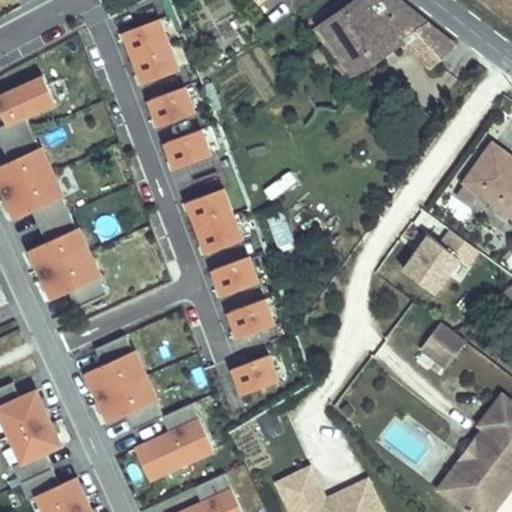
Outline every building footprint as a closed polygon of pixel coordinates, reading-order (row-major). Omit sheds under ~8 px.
[(378,12),(402,39),(428,68),(455,45),(398,0),(354,0),(319,25),(351,73),(387,49),(363,23),(378,12)] [(363,23),(387,49),(402,39),(378,12),(363,23)] [(170,44),(160,18),(124,32),(134,58),(170,44)] [(351,73),(319,25),(314,29),(344,78),(351,73)] [(180,70),(170,44),(134,58),(144,84),(180,70)] [(57,102),(45,76),(36,81),(47,106),(57,102)] [(25,116),(47,106),(36,81),(0,97),(0,107),(8,124),(0,127),(0,139),(3,146),(32,132),(25,116)] [(196,113),(186,87),(150,100),(160,126),(196,113)] [(68,143),(63,127),(53,130),(58,146),(68,143)] [(212,155),(202,129),(166,143),(176,169),(212,155)] [(44,175),(32,151),(39,147),(32,132),(3,146),(10,162),(0,166),(0,182),(5,193),(44,175)] [(511,157),(494,144),(466,183),(481,193),(511,215),(511,157)] [(44,175),(5,193),(17,218),(33,211),(40,226),(70,213),(62,197),(55,200),(44,175)] [(466,183),(457,195),(472,206),(481,193),(466,183)] [(234,214),(224,188),(188,201),(198,227),(234,214)] [(81,256),(70,232),(77,228),(70,213),(40,226),(47,242),(30,250),(41,275),(81,256)] [(208,253),(244,240),(234,214),(198,227),(208,253)] [(436,293),(460,259),(468,264),(479,250),(453,231),(443,245),(427,233),(416,248),(420,251),(417,256),(406,271),(436,293)] [(93,281),(81,256),(41,275),(53,300),(70,292),(77,308),(107,294),(100,278),(93,281)] [(223,296),(259,282),(250,256),(214,270),(223,296)] [(486,295),(499,284),(493,276),(479,288),(486,295)] [(275,325),(265,299),(230,312),(239,338),(275,325)] [(468,344),(443,324),(421,351),(446,370),(468,344)] [(126,335),(96,349),(104,365),(87,372),(99,399),(139,381),(127,354),(134,351),(126,335)] [(148,377),(136,350),(134,351),(127,354),(139,381),(148,377)] [(286,379),(276,353),(240,366),(250,392),(286,379)] [(158,399),(148,377),(139,381),(149,404),(156,400),(158,399)] [(139,381),(99,399),(110,422),(126,414),(134,430),(163,417),(164,417),(156,400),(149,404),(139,381)] [(50,417),(38,390),(21,398),(13,382),(0,388),(0,411),(11,436),(50,417)] [(494,443),(448,501),(462,511),(497,511),(511,493),(511,397),(505,392),(477,428),(483,434),(494,443)] [(170,434),(136,449),(150,480),(215,451),(193,404),(164,417),(163,417),(170,434)] [(63,445),(50,417),(11,436),(24,462),(14,466),(22,484),(61,466),(54,449),(63,445)] [(272,419),(259,425),(265,437),(278,431),(272,419)] [(483,434),(437,493),(448,501),(494,443),(483,434)] [(61,466),(22,484),(29,500),(39,496),(46,511),(72,511),(90,504),(78,477),(69,481),(61,466)] [(310,468),(277,484),(291,511),(385,511),(367,478),(333,495),(336,500),(328,504),(310,468)] [(238,511),(225,473),(195,487),(203,503),(183,511),(238,511)]
